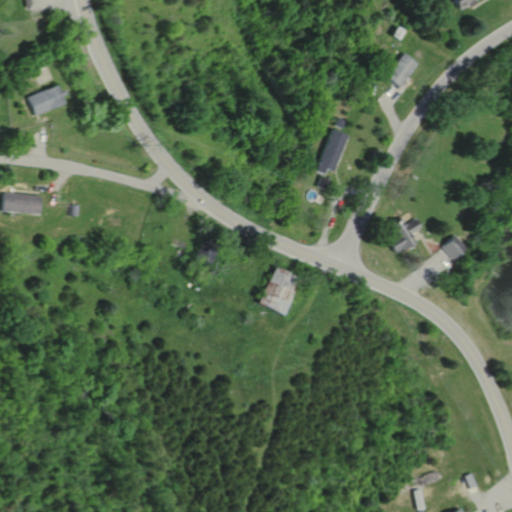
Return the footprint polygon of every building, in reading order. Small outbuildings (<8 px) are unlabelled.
[(452,0),(459,10),(466,6),(468,9),(471,6),(476,4),(474,1),(475,0),(452,0)] [(399,40),(404,32),(398,27),(392,36),(399,40)] [(400,88),(418,65),(404,54),(386,77),(400,88)] [(32,71),(42,67),(39,60),(29,64),(32,71)] [(34,115),(64,104),(61,96),(65,95),(63,90),(59,92),(57,85),(27,97),(34,115)] [(333,126),(342,130),(345,122),(337,119),(333,126)] [(324,175),(326,169),(333,172),(345,140),(346,135),(332,130),(316,172),(324,175)] [(325,189),(327,180),(320,178),(317,187),(325,189)] [(2,213),(4,193),(13,194),(42,197),(40,216),(2,213)] [(80,205),(78,217),(70,216),(71,204),(80,205)] [(394,252),(401,247),(402,249),(412,243),(414,242),(410,236),(412,235),(410,233),(414,230),(419,227),(413,218),(412,218),(404,223),(403,221),(402,222),(399,216),(387,224),(393,234),(386,239),(394,252)] [(451,259),(464,247),(452,234),(440,245),(439,246),(440,247),(446,254),(451,259)] [(209,263),(218,243),(202,236),(194,256),(209,263)] [(256,302),(274,265),(298,276),(280,314),(256,302)] [(201,279),(205,269),(196,266),(192,276),(201,279)] [(468,489),(472,487),(476,486),(471,473),(464,476),(468,489)] [(418,510),(425,509),(421,489),(414,490),(418,510)]
